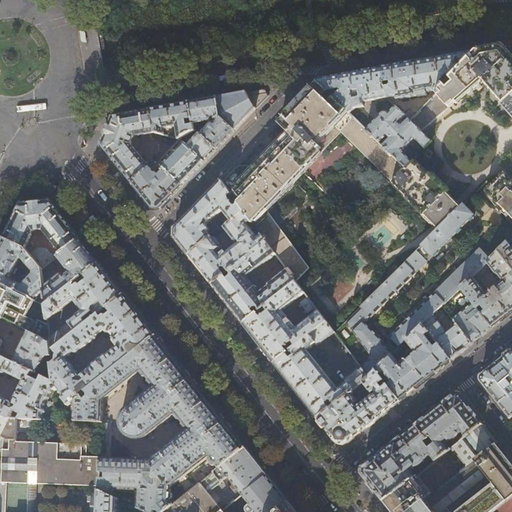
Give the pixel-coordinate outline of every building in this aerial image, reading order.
[(504,104),(511,96),(511,46),(511,47),(507,46),(505,46),(503,47),(489,49),(478,51),(437,94),(415,116),(411,121),(421,131),(454,103),(456,104),(483,80),(504,104)] [(432,59),(382,68),(387,98),(396,96),(396,100),(417,96),(418,97),(427,96),(426,92),(434,91),(437,94),(478,51),(432,59)] [(317,81),(319,83),(329,93),(343,91),(344,93),(336,100),(350,113),(355,108),(364,106),(363,102),(387,98),(382,68),(354,73),(319,80),(317,81)] [(336,100),(329,93),(319,83),(318,84),(309,93),(294,109),(280,124),(289,132),(282,139),(271,151),(257,165),(253,170),(252,169),(251,168),(250,168),(249,167),(247,166),(246,166),(244,166),(242,166),(241,167),(237,168),(236,169),(235,171),(224,182),(223,183),(245,212),(267,241),(276,254),(288,269),(298,282),(310,268),(279,226),(311,193),(296,179),(342,132),(392,182),(395,180),(406,168),(384,147),(379,142),(367,130),(350,113),(336,100)] [(217,98),(220,117),(235,131),(269,96),(265,89),(241,93),(217,98)] [(511,96),(504,104),(502,105),(511,117),(511,96)] [(204,100),(190,102),(195,131),(197,130),(199,129),(198,123),(208,121),(209,121),(210,120),(211,120),(211,119),(211,118),(214,118),(216,120),(220,117),(217,98),(204,100)] [(171,106),(151,109),(155,132),(155,133),(156,133),(173,138),(172,131),(168,131),(168,128),(175,127),(175,126),(176,126),(179,139),(180,140),(181,139),(195,131),(190,102),(171,106)] [(411,121),(405,115),(403,113),(396,121),(392,118),(400,110),(396,107),(390,113),(388,112),(384,112),(367,130),(379,142),(387,135),(391,138),(384,147),(406,168),(412,161),(405,154),(403,150),(414,139),(417,140),(425,148),(432,140),(421,131),(411,121)] [(135,136),(155,132),(151,109),(133,113),(111,117),(106,130),(101,144),(132,183),(151,168),(132,144),(135,136)] [(409,110),(405,115),(411,121),(415,116),(409,110)] [(235,131),(220,117),(216,120),(217,121),(215,124),(215,123),(214,123),(212,124),(211,124),(210,125),(204,131),(200,128),(199,129),(197,130),(217,150),(226,141),(235,131)] [(197,130),(195,131),(181,139),(185,143),(205,162),(210,156),(217,150),(197,130)] [(179,139),(173,138),(156,133),(154,139),(175,145),(180,140),(179,139)] [(193,174),(205,162),(185,143),(163,167),(166,170),(182,186),(193,174)] [(413,160),(412,161),(406,168),(395,180),(410,196),(409,196),(425,213),(425,212),(436,224),(440,228),(459,210),(456,206),(444,194),(446,191),(430,174),(428,176),(413,160)] [(158,162),(151,168),(132,183),(141,195),(152,209),(160,209),(171,197),(182,186),(166,170),(159,177),(159,176),(157,175),(157,174),(156,174),(155,174),(153,172),(162,166),(158,162)] [(511,179),(501,168),(486,183),(511,209),(511,179)] [(245,212),(223,183),(222,180),(201,202),(175,229),(174,237),(181,245),(190,256),(212,238),(207,232),(209,231),(208,228),(206,226),(208,222),(213,218),(218,224),(217,225),(221,230),(224,228),(245,212)] [(14,221),(5,239),(25,249),(34,231),(44,230),(60,251),(53,257),(46,249),(38,249),(30,255),(43,269),(58,257),(81,239),(63,217),(50,200),(23,203),(14,221)] [(464,205),(459,210),(440,228),(438,231),(395,273),(389,279),(336,332),(347,347),(350,351),(361,366),(370,377),(377,371),(393,355),(407,342),(423,326),(433,317),(443,307),(461,289),(471,280),(473,278),(485,266),(487,264),(499,253),(500,252),(488,240),(389,339),(372,322),(363,322),(357,316),(362,312),(369,319),(475,216),(464,205)] [(267,241),(245,212),(224,228),(238,244),(221,257),(217,251),(221,248),(212,238),(190,256),(202,271),(213,285),(267,241)] [(43,269),(30,255),(25,249),(5,239),(0,249),(0,283),(34,301),(37,295),(41,291),(45,291),(45,288),(43,269)] [(81,239),(58,257),(70,272),(66,275),(61,275),(45,288),(45,291),(46,300),(50,297),(53,301),(83,277),(79,273),(83,270),(86,274),(100,263),(91,253),(81,239)] [(247,277),(276,254),(267,241),(213,285),(228,304),(244,324),(298,282),(288,269),(270,284),(270,286),(260,293),(247,277)] [(511,248),(508,244),(500,252),(499,253),(511,268),(511,248)] [(511,268),(499,253),(487,264),(495,274),(495,275),(496,275),(497,275),(502,281),(484,296),(479,291),(480,291),(480,290),(479,289),(471,280),(461,289),(466,294),(493,328),(511,312),(511,268)] [(100,263),(86,274),(83,277),(53,301),(47,306),(47,307),(48,320),(74,300),(83,311),(78,314),(78,315),(78,316),(50,337),(51,341),(52,353),(55,350),(100,314),(108,308),(125,295),(112,279),(100,263)] [(487,269),(485,266),(473,278),(475,280),(477,280),(487,270),(487,269)] [(389,279),(395,273),(389,268),(383,273),(389,279)] [(306,292),(298,282),(244,324),(260,344),(275,363),(328,321),(320,311),(294,331),(289,324),(292,322),(290,319),(287,321),(280,312),(306,292)] [(47,307),(34,301),(0,283),(0,316),(2,318),(30,331),(51,341),(50,337),(48,320),(47,307)] [(453,320),(457,325),(472,344),(483,335),(493,328),(466,294),(458,300),(457,301),(457,306),(462,312),(453,320)] [(134,345),(135,347),(143,347),(157,336),(141,315),(125,295),(108,308),(112,314),(107,317),(107,316),(106,316),(105,316),(104,316),(102,318),(100,314),(55,350),(60,355),(58,356),(58,361),(53,365),(55,382),(59,387),(59,388),(66,395),(65,396),(64,396),(64,397),(64,398),(64,399),(64,400),(65,401),(69,406),(73,403),(82,396),(87,391),(133,355),(130,351),(131,351),(131,350),(131,349),(131,348),(131,347),(134,345)] [(298,303),(308,316),(318,308),(308,295),(298,303)] [(438,323),(433,317),(423,326),(451,360),(462,351),(472,344),(457,325),(447,333),(439,323),(438,323)] [(336,332),(328,321),(275,363),(299,394),(301,397),(318,418),(351,393),(364,382),(370,378),(370,377),(361,366),(354,371),(355,373),(346,381),(347,383),(339,390),(308,350),(317,343),(318,345),(336,332)] [(451,360),(423,326),(407,342),(416,354),(413,356),(413,357),(408,361),(407,360),(407,361),(406,360),(401,364),(393,355),(377,371),(400,401),(427,380),(451,360)] [(52,353),(51,341),(30,331),(14,362),(38,374),(44,360),(45,359),(46,358),(47,357),(48,356),(52,355),(52,353)] [(217,466),(219,469),(246,448),(224,420),(175,359),(157,336),(143,347),(133,355),(87,391),(91,396),(85,400),(82,396),(73,403),(76,407),(75,421),(103,422),(104,400),(142,370),(155,386),(127,408),(125,410),(124,412),(123,414),(122,415),(121,417),(121,422),(121,424),(121,426),(122,429),(123,430),(124,432),(125,434),(128,436),(129,437),(131,438),(133,439),(134,439),(136,439),(138,439),(142,439),(144,438),(146,437),(148,436),(149,435),(176,413),(189,429),(150,460),(101,458),(101,473),(106,474),(106,479),(101,479),(100,484),(100,493),(111,497),(115,490),(137,491),(141,488),(142,490),(139,492),(138,509),(145,511),(154,511),(155,511),(159,511),(165,511),(174,505),(171,501),(171,487),(210,457),(211,457),(209,461),(213,466),(217,466)] [(511,350),(511,351),(498,362),(482,374),(481,375),(481,376),(480,377),(480,378),(480,380),(480,381),(481,382),(510,419),(511,418),(511,350)] [(12,414),(14,411),(22,415),(20,419),(38,420),(41,420),(42,420),(43,416),(45,412),(46,406),(52,392),(56,391),(56,390),(59,388),(59,387),(55,382),(38,374),(14,362),(0,355),(0,413),(10,419),(12,419),(12,414)] [(400,401),(377,371),(370,377),(370,378),(364,382),(373,395),(360,406),(358,408),(355,404),(357,402),(357,403),(358,402),(351,393),(318,418),(329,431),(335,440),(336,441),(337,442),(339,443),(340,443),(342,443),(343,444),(344,443),(346,443),(347,443),(371,424),(400,401)] [(465,438),(482,424),(460,396),(460,395),(459,395),(458,395),(458,394),(457,394),(456,395),(455,395),(363,468),(363,474),(378,494),(384,502),(416,477),(411,470),(416,466),(417,466),(419,465),(421,464),(422,462),(423,461),(424,460),(430,455),(435,462),(451,449),(446,443),(449,441),(450,440),(451,440),(453,439),(454,438),(456,436),(457,435),(458,434),(460,431),(465,438)] [(9,450),(9,452),(0,451),(0,507),(7,507),(6,511),(99,511),(100,493),(93,493),(92,505),(94,505),(94,511),(15,511),(17,482),(33,483),(33,482),(100,484),(101,479),(101,473),(101,458),(34,456),(34,455),(25,455),(25,454),(18,453),(18,429),(38,430),(38,420),(20,419),(12,419),(10,419),(0,413),(0,439),(1,440),(3,438),(4,438),(3,450),(9,450)] [(59,420),(42,420),(41,420),(41,438),(61,438),(62,420),(59,420)] [(490,434),(482,424),(465,438),(453,447),(468,465),(495,444),(497,442),(490,434)] [(511,511),(511,465),(495,444),(468,465),(432,494),(410,511),(511,511)] [(165,511),(220,511),(222,511),(208,493),(221,482),(222,483),(229,478),(242,495),(267,475),(256,461),(246,448),(219,469),(174,505),(165,511)] [(278,488),(267,475),(242,495),(250,505),(246,508),(246,509),(245,509),(245,510),(245,511),(275,511),(288,502),(278,488)] [(418,475),(416,477),(384,502),(392,511),(410,511),(432,494),(418,475)] [(117,511),(118,500),(111,497),(100,493),(99,511),(117,511)] [(18,511),(34,511),(35,495),(19,494),(18,511)] [(296,511),(288,502),(275,511),(296,511)]
